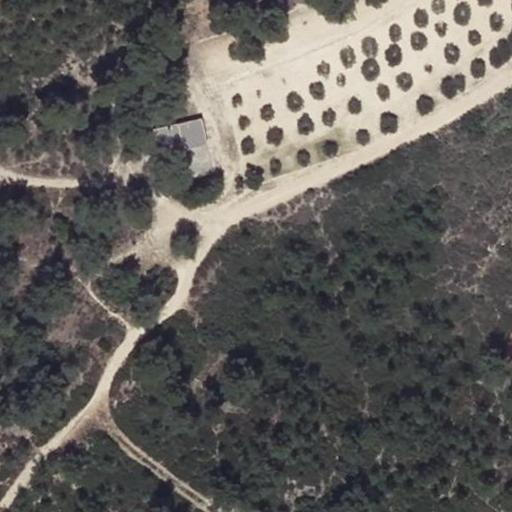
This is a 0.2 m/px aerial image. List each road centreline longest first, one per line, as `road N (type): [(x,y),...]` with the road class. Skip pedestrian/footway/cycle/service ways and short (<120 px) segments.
road 1 (track): [(0,511),(224,220),(511,80)]
road 2 (track): [(0,169),(38,182),(140,178),(177,222),(224,220)]
road 3 (track): [(81,406),(217,511)]
